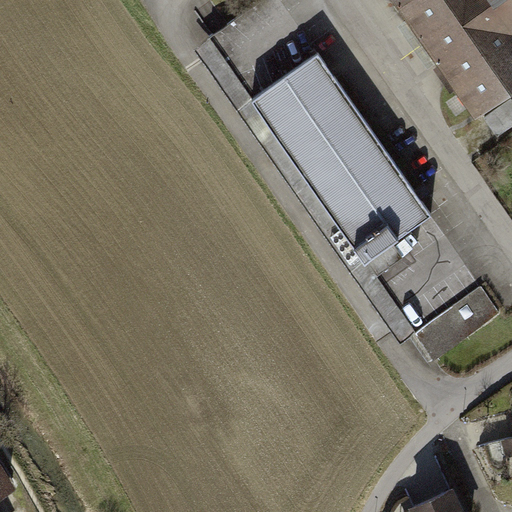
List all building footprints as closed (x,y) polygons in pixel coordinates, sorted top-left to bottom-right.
[(436,358),(501,313),(432,214),(433,214),(282,0),(264,0),(211,37),(436,358)] [(511,0),(403,0),(480,108),(511,85),(511,0)] [(499,135),(511,125),(511,99),(486,117),(499,135)] [(0,511),(0,492),(12,485),(0,466),(0,511)] [(463,511),(453,489),(414,506),(416,511),(463,511)]
